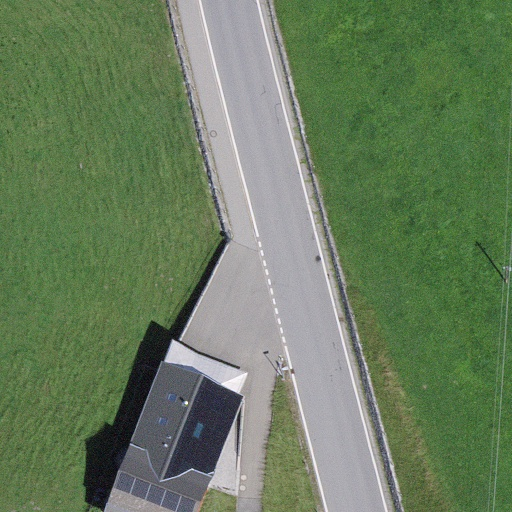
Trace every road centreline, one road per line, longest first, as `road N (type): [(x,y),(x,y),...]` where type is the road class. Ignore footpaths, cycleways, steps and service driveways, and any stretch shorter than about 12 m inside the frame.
road 1 (tertiary): [(230,0),(358,511)]
road 2 (track): [(300,281),(257,292),(250,511)]
